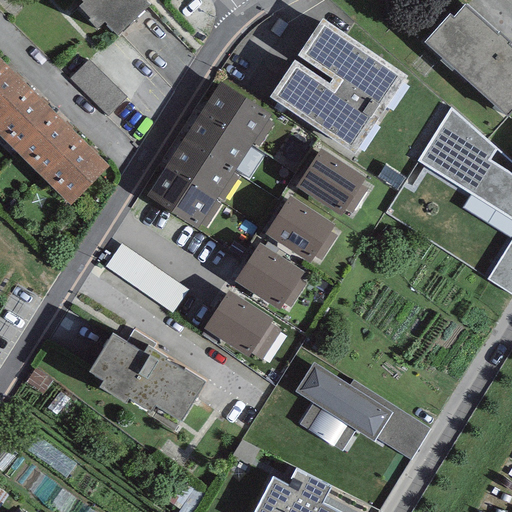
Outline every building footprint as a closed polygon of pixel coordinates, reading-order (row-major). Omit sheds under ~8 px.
[(80,0),(83,2),(77,7),(98,30),(105,23),(117,36),(150,5),(144,0),(80,0)] [(497,34),(464,5),(452,17),(450,15),(424,43),(507,117),(511,110),(511,47),(509,45),(511,43),(499,32),(497,34)] [(409,79),(322,19),(269,96),(357,156),(409,79)] [(127,97),(88,59),(69,79),(108,116),(127,97)] [(0,71),(0,120),(32,90),(7,65),(0,71)] [(220,81),(200,112),(251,144),(270,114),(220,81)] [(0,120),(0,135),(16,152),(55,114),(32,90),(0,120)] [(511,175),(490,160),(497,148),(451,107),(418,160),(511,218),(511,239),(487,279),(511,294),(511,175)] [(233,172),(251,144),(200,112),(183,140),(233,172)] [(16,152),(42,178),(81,140),(55,114),(16,152)] [(108,167),(81,140),(42,178),(70,206),(108,167)] [(216,199),(233,172),(183,140),(165,167),(216,199)] [(365,178),(320,148),(295,187),(340,216),(345,209),(351,214),(367,189),(361,185),(365,178)] [(196,229),(216,199),(165,167),(146,197),(196,229)] [(335,224),(290,195),(265,233),(310,263),(314,256),(321,261),(337,236),(330,232),(335,224)] [(188,289),(121,243),(105,266),(172,312),(188,289)] [(304,272),(259,243),(234,281),(279,310),(283,304),(290,308),(306,284),(299,279),(304,272)] [(203,328),(248,357),(273,319),(228,290),(203,328)] [(142,352),(113,333),(88,372),(103,381),(99,387),(125,404),(128,398),(150,412),(155,404),(180,420),(205,382),(185,369),(184,371),(165,359),(166,357),(147,345),(142,352)] [(349,385),(314,362),(294,391),(313,403),(300,424),(341,451),(355,430),(373,442),(376,438),(392,412),(349,385)] [(353,380),(349,385),(392,412),(376,438),(410,460),(430,429),(353,380)] [(46,447),(37,462),(69,482),(79,467),(46,447)] [(296,489),(272,477),(253,511),(337,511),(322,504),(331,487),(305,473),(296,489)]
